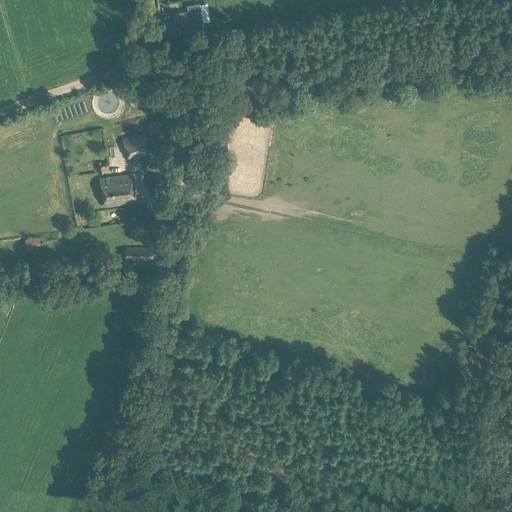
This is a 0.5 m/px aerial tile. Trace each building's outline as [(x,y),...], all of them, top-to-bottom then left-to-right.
[(177,13),(174,13),(176,26),(180,26),(187,25),(189,34),(203,32),(202,23),(202,22),(199,4),(188,6),(189,11),(177,13)] [(145,133),(123,140),(129,159),(151,152),(145,133)] [(97,165),(98,173),(105,172),(104,164),(97,165)] [(131,174),(100,178),(104,206),(135,202),(131,174)] [(40,238),(24,241),(25,249),(41,246),(40,238)] [(123,251),(123,256),(126,260),(151,260),(155,256),(155,251),(151,248),(127,248),(123,251)]
